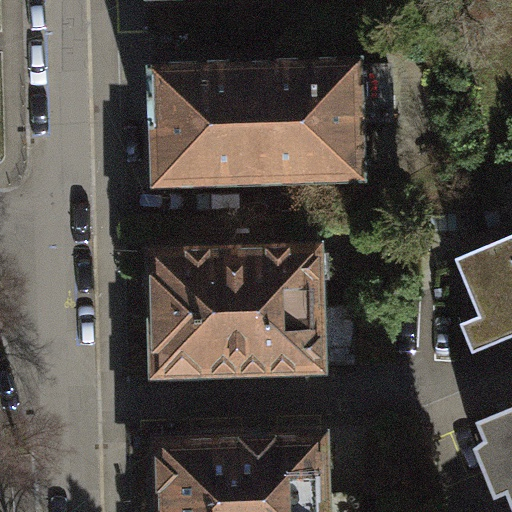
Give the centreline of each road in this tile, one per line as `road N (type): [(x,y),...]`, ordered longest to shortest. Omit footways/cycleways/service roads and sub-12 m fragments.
road 1 (residential): [(57,0),(63,272)]
road 2 (residential): [(63,272),(70,511)]
